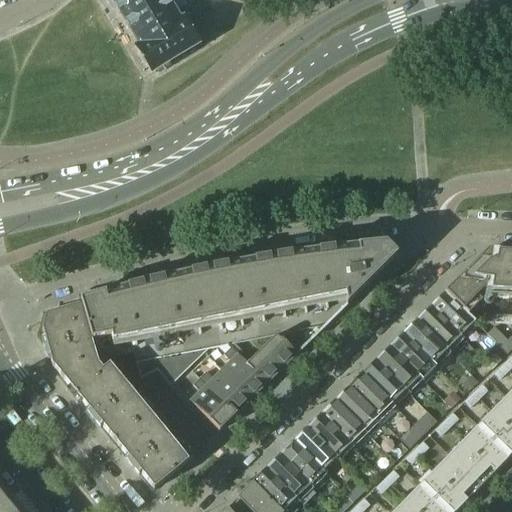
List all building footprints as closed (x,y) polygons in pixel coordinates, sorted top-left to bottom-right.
[(178,25),(172,14),(181,8),(176,0),(112,0),(141,47),(178,25)] [(151,71),(195,45),(181,23),(178,25),(141,47),(137,49),(151,71)] [(385,246),(335,251),(311,254),(288,257),(264,261),(241,265),(218,269),(195,274),(171,279),(148,284),(125,290),(79,302),(80,307),(90,342),(110,338),(112,347),(114,347),(113,344),(133,340),(134,347),(136,347),(134,339),(154,335),(156,345),(158,344),(156,335),(175,331),(177,340),(179,340),(177,331),(196,327),(198,336),(200,336),(198,326),(217,323),(219,332),(221,332),(219,322),(239,318),(240,328),(242,327),(240,318),(260,314),(262,323),(263,323),(262,314),(281,310),(283,319),(285,319),(283,310),(302,306),(304,315),(306,315),(304,305),(323,301),(325,311),(327,310),(325,301),(344,297),(350,303),(396,257),(385,246)] [(511,252),(497,252),(487,251),(444,294),(467,317),(485,299),(508,300),(511,300),(511,252)] [(444,294),(431,307),(464,340),(477,327),(467,317),(444,294)] [(97,367),(92,349),(90,342),(80,307),(45,316),(41,331),(43,338),(41,339),(47,361),(49,360),(51,367),(74,396),(101,373),(97,367)] [(431,307),(418,320),(451,353),(464,340),(431,307)] [(511,317),(487,316),(485,322),(511,325),(511,317)] [(418,320),(404,333),(437,366),(451,353),(418,320)] [(493,328),(486,335),(506,356),(511,350),(511,336),(506,342),(493,328)] [(404,333),(390,347),(423,380),(437,366),(404,333)] [(260,353),(246,366),(264,383),(266,385),(296,356),(276,336),(260,353)] [(390,347),(377,360),(409,394),(423,380),(390,347)] [(264,383),(246,366),(229,350),(223,356),(229,363),(220,371),(250,401),(253,399),(266,385),(264,383)] [(156,372),(169,388),(207,351),(136,365),(140,380),(156,372)] [(511,360),(510,359),(502,367),(508,373),(511,368),(511,360)] [(377,360),(363,374),(396,407),(409,394),(377,360)] [(147,415),(134,399),(108,367),(101,373),(74,396),(87,411),(85,412),(86,414),(99,430),(101,428),(114,443),(147,415)] [(508,373),(502,367),(493,375),(499,381),(508,373)] [(250,401),(220,371),(211,380),(205,374),(198,380),(235,417),(250,401)] [(396,407),(363,374),(350,387),(383,420),(396,407)] [(469,379),(461,387),(467,393),(475,385),(469,379)] [(235,417),(198,380),(192,387),(198,393),(189,403),(218,433),(235,417)] [(350,387),(336,400),(369,433),(383,420),(350,387)] [(481,387),(473,395),(478,401),(487,393),(481,387)] [(453,394),(445,402),(451,409),(460,400),(453,394)] [(478,401),(473,395),(464,404),(469,410),(478,401)] [(511,405),(505,399),(491,414),(448,458),(480,489),(511,455),(511,405)] [(336,400),(323,414),(355,447),(369,433),(336,400)] [(19,422),(12,413),(5,418),(12,427),(19,422)] [(323,414),(309,427),(341,460),(355,447),(323,414)] [(187,463),(173,446),(147,415),(114,443),(126,458),(124,460),(138,477),(140,476),(153,491),(187,463)] [(452,415),(443,424),(449,429),(457,421),(452,415)] [(443,424),(434,432),(440,438),(449,429),(443,424)] [(309,427),(295,441),(327,474),(341,460),(309,427)] [(295,441),(281,455),(314,488),(327,474),(295,441)] [(422,444),(414,452),(419,458),(428,450),(422,444)] [(414,452),(405,461),(410,467),(419,458),(414,452)] [(281,455),(267,469),(300,501),(314,488),(281,455)] [(457,511),(480,489),(448,458),(395,511),(457,511)] [(300,501),(267,469),(254,482),(283,511),(296,511),(293,508),(300,501)] [(392,473),(384,481),(390,487),(398,479),(392,473)] [(384,481),(375,490),(381,496),(390,487),(384,481)] [(283,511),(254,482),(223,511),(283,511)] [(11,511),(0,498),(0,511),(11,511)] [(363,501),(355,509),(357,511),(363,511),(369,507),(363,501)]
